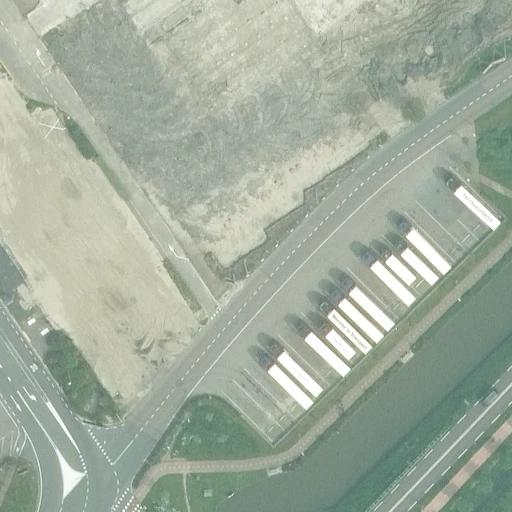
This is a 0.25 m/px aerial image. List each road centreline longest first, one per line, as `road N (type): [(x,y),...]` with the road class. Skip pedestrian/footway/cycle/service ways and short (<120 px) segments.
road 1 (unclassified): [(101,487),(228,322),(321,224),(405,147),(511,71)]
road 2 (unclassified): [(101,487),(89,447),(0,317)]
road 3 (secondary): [(397,511),(511,391)]
road 4 (unclassified): [(0,359),(35,412),(53,511)]
